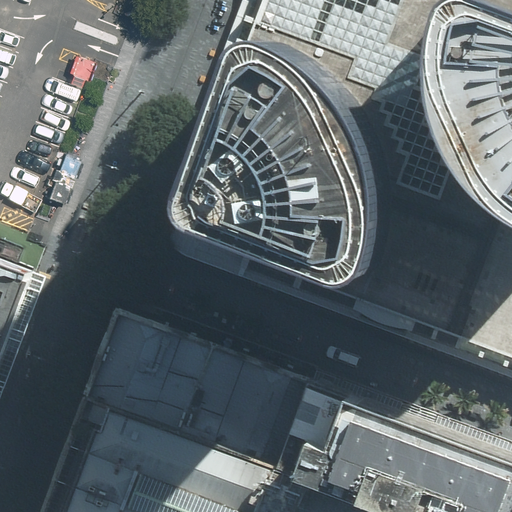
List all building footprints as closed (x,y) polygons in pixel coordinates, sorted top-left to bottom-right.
[(511,0),(241,0),(164,206),(164,222),(172,239),(187,254),(511,375),(511,352),(368,299),(199,237),(191,233),(187,228),(185,222),(185,215),(269,3),(269,0),(511,0)] [(368,299),(511,352),(511,0),(269,0),(269,3),(185,215),(185,222),(187,228),(191,233),(199,237),(368,299)] [(76,159),(61,154),(55,171),(70,176),(76,159)] [(66,188),(51,183),(44,202),(60,207),(66,188)] [(29,230),(8,221),(1,238),(22,247),(29,230)] [(39,252),(26,247),(20,263),(33,268),(39,252)] [(0,372),(37,272),(0,259),(0,372)] [(121,305),(88,392),(110,400),(135,409),(171,423),(201,434),(231,445),(256,454),(283,465),(314,377),(121,305)] [(511,511),(511,451),(314,377),(283,465),(310,475),(340,486),(368,497),(396,507),(409,511),(511,511)] [(110,400),(88,392),(64,456),(42,511),(409,511),(396,507),(368,497),(340,486),(310,475),(283,465),(256,454),(201,434),(171,423),(135,409),(110,400)]
